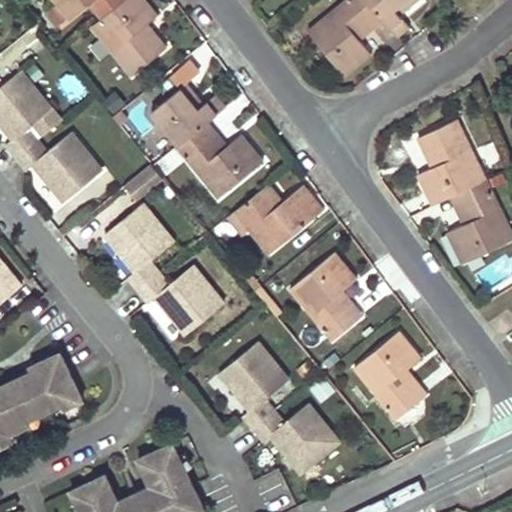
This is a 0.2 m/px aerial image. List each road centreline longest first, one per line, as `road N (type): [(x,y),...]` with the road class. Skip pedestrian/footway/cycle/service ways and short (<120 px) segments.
road 1 (residential): [(0,192),(128,352),(137,382),(116,424),(0,480)]
road 2 (residential): [(323,140),(511,391)]
road 3 (residential): [(323,140),(440,69),(511,13)]
road 4 (residential): [(220,0),(323,140)]
road 5 (residential): [(511,444),(389,505)]
